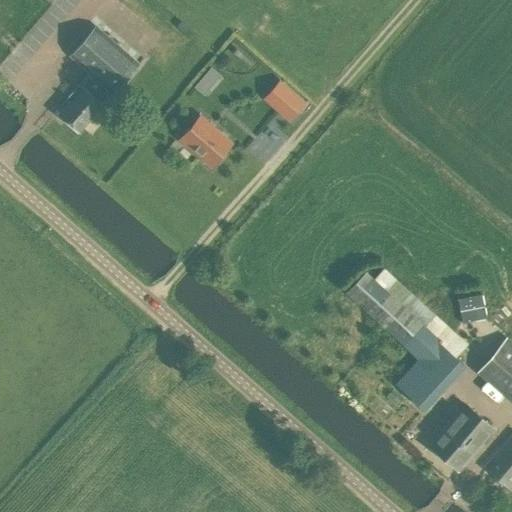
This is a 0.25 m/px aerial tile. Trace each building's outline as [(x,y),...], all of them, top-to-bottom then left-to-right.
[(80,131),(113,94),(111,92),(137,64),(96,28),(71,56),(90,73),(67,99),(70,101),(60,113),(69,121),(69,124),(74,129),(77,128),(80,131)] [(278,80),(263,98),(288,119),(303,101),(278,80)] [(211,166),(231,143),(199,116),(179,138),(211,166)] [(386,290),(367,272),(348,293),(419,359),(395,385),(424,412),(464,366),(456,359),(468,345),(396,280),(386,290)] [(463,322),(487,317),(482,294),(458,298),(463,322)] [(511,394),(511,341),(508,338),(482,369),(511,394)] [(459,469),(494,429),(465,404),(430,444),(459,469)] [(511,487),(511,435),(486,465),(511,487)]
